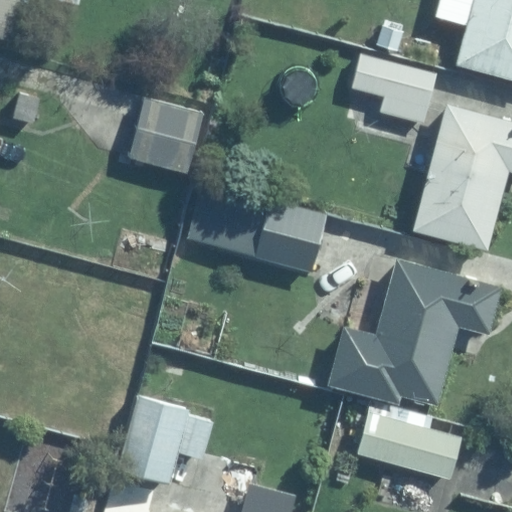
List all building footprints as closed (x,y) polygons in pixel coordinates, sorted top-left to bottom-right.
[(0,0),(0,38),(7,40),(16,0),(0,0)] [(511,0),(469,0),(452,69),(511,84),(511,0)] [(437,69),(354,47),(344,84),(382,94),(377,112),(423,124),(437,69)] [(205,108),(149,94),(133,160),(189,173),(205,108)] [(511,119),(443,103),(411,232),(490,252),(510,173),(511,173),(511,119)] [(183,236),(189,238),(311,273),(327,216),(199,179),(183,236)] [(500,288),(399,262),(380,335),(344,326),(329,386),(429,411),(451,326),(488,335),(500,288)] [(185,402),(137,393),(121,476),(170,485),(176,454),(201,458),(209,419),(182,414),(185,402)] [(372,410),(361,453),(452,479),(464,436),(372,410)] [(290,511),(296,494),(249,482),(241,511),(290,511)]
